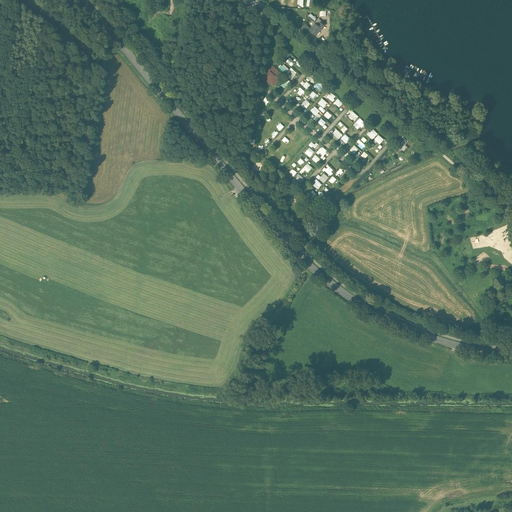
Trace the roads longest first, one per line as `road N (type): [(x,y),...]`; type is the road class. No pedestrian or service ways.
road 1 (tertiary): [(79,0),(317,272),(393,322),(511,355)]
road 2 (track): [(264,6),(511,215)]
